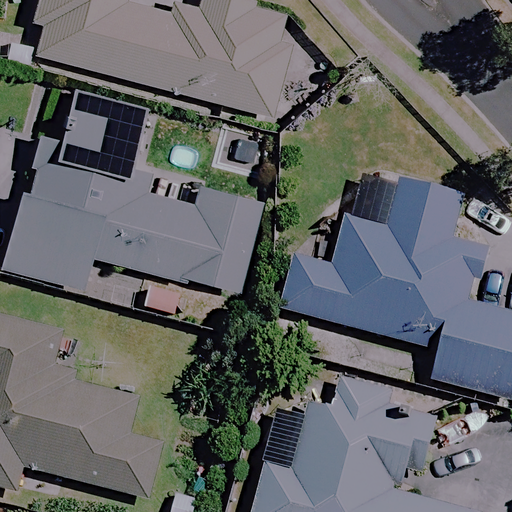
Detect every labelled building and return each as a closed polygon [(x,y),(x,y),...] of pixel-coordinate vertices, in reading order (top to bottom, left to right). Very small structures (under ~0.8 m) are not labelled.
[(38,0),(29,61),(271,120),(280,43),(274,42),(277,13),(249,10),(250,0),(196,0),(195,11),(176,8),(176,13),(124,7),(124,0),(38,0)] [(86,264),(149,282),(141,310),(172,319),(180,292),(225,305),(256,202),(127,163),(142,112),(69,90),(61,113),(49,109),(1,269),(78,291),(86,264)] [(460,201),(399,185),(385,234),(339,221),(326,270),(295,261),(280,315),(435,358),(428,384),(508,406),(511,389),(511,319),(467,307),(482,251),(448,241),(460,201)] [(67,371),(56,369),(64,335),(0,320),(0,492),(16,496),(22,472),(146,502),(159,447),(126,439),(135,401),(64,384),(67,371)] [(388,404),(390,397),(336,382),(330,402),(309,397),(287,475),(263,468),(251,511),(460,511),(396,495),(403,469),(420,473),(435,417),(388,404)]
